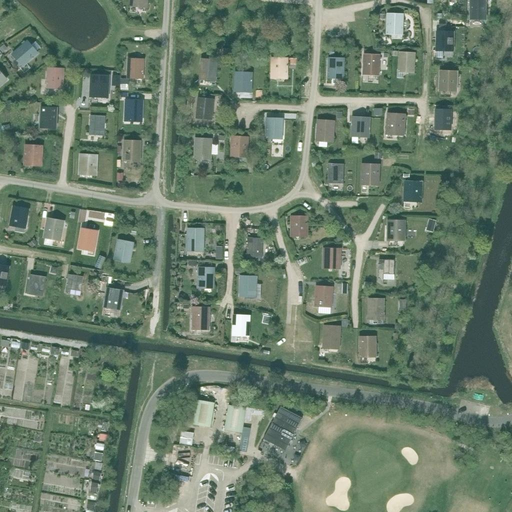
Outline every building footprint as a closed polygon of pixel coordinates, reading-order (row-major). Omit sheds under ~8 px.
[(485,20),(485,1),(475,1),(470,1),(470,5),(470,20),(485,20)] [(402,35),(403,15),(392,15),(388,15),(387,19),(386,34),(402,35)] [(437,32),(436,51),(452,52),(453,32),(437,32)] [(31,46),(30,46),(27,43),(24,45),(23,45),(12,55),(22,66),(37,54),(31,46)] [(413,73),(415,54),(404,53),(404,54),(400,53),(399,58),(398,72),(413,73)] [(378,75),(379,56),(363,55),(363,75),(378,75)] [(143,74),(143,60),(133,59),(133,60),(128,60),(128,64),(127,79),(132,79),(132,74),(143,74)] [(287,74),(287,59),(277,59),(272,59),(272,64),(271,64),(271,78),(276,78),(276,74),(287,74)] [(343,79),(344,59),(334,59),(329,59),(329,64),(328,64),(328,78),(343,79)] [(215,81),(217,61),(207,60),(206,61),(202,60),(201,65),(200,79),(215,81)] [(62,89),(63,69),(53,69),(48,69),(48,73),(47,82),(43,82),(42,88),(62,89)] [(455,87),(456,72),(446,72),(441,72),(441,76),(440,76),(440,91),(445,91),(445,86),(455,87)] [(236,77),(235,92),(250,93),(251,88),(251,73),(241,73),(236,73),(236,77)] [(106,96),(107,77),(92,76),(91,96),(106,96)] [(211,119),(213,100),(203,99),(203,100),(198,99),(198,104),(197,104),(196,118),(211,119)] [(141,116),(142,102),(131,101),(131,102),(127,102),(126,106),(125,121),(131,121),(131,116),(141,116)] [(41,112),(40,127),(47,128),(48,128),(49,128),(55,128),(56,108),(41,107),(41,108),(41,112)] [(450,131),(451,112),(440,112),(436,112),(435,116),(434,131),(450,131)] [(403,135),(404,116),(388,115),(387,134),(403,135)] [(104,136),(105,117),(90,116),(89,135),(104,136)] [(367,138),(368,118),(353,117),(352,137),(367,138)] [(282,134),(282,120),(272,119),(272,120),(267,120),(267,124),(266,124),(266,139),(271,139),(271,134),(282,134)] [(332,142),(333,122),(323,122),(318,122),(318,126),(317,141),(332,142)] [(232,142),(231,157),(236,157),(246,158),(247,153),(247,138),(237,138),(232,138),(232,142)] [(210,159),(211,140),(195,139),(194,159),(210,159)] [(139,157),(140,142),(130,142),(129,147),(124,146),(124,161),(129,161),(129,157),(139,157)] [(40,166),(41,147),(31,146),(31,147),(26,146),(26,151),(26,150),(25,165),(40,166)] [(95,175),(96,156),(86,155),(86,156),(81,156),(81,160),(80,160),(80,175),(95,175)] [(343,179),(343,165),(333,164),(333,165),(328,165),(328,169),(327,184),(332,184),(332,179),(343,179)] [(378,186),(378,166),(368,165),(368,166),(363,166),(363,170),(362,185),(367,185),(367,186),(378,186)] [(420,202),(421,182),(410,182),(410,183),(406,182),(405,187),(404,201),(420,202)] [(18,208),(14,207),(13,211),(12,211),(10,226),(15,227),(15,222),(26,224),(28,210),(18,208)] [(306,217),(304,217),(291,217),(291,236),(306,237),(306,217)] [(48,219),(44,238),(60,241),(63,221),(48,219)] [(429,220),(426,230),(432,232),(435,221),(429,220)] [(403,241),(404,222),(394,221),(394,222),(389,222),(389,226),(388,226),(388,241),(403,241)] [(94,251),(97,232),(82,229),(78,248),(94,251)] [(203,252),(203,229),(187,229),(187,249),(192,249),(192,252),(203,252)] [(247,243),(246,257),(251,258),(251,262),(256,262),(256,258),(262,258),(263,239),(253,238),(253,239),(248,239),(248,243),(247,243)] [(123,242),(118,241),(117,245),(114,260),(119,261),(120,256),(130,258),(133,243),(123,242)] [(339,264),(339,249),(329,249),(329,250),(324,250),(324,254),(323,269),(328,269),(329,264),(339,264)] [(393,275),(394,260),(384,260),(379,260),(379,265),(378,265),(378,280),(396,280),(396,275),(393,275)] [(0,265),(0,280),(6,281),(8,267),(0,265)] [(214,269),(199,268),(198,268),(197,288),(213,289),(214,269)] [(73,275),(73,276),(68,275),(68,279),(67,279),(65,293),(70,294),(70,290),(81,291),(83,277),(73,275)] [(36,276),(36,277),(31,276),(30,280),(27,295),(33,296),(33,291),(43,293),(46,278),(36,276)] [(255,297),(256,278),(246,277),(246,278),(241,278),(241,282),(240,282),(240,296),(255,297)] [(331,302),(332,288),(316,287),(315,306),(320,307),(320,302),(331,302)] [(107,288),(106,293),(104,308),(119,310),(122,291),(107,288)] [(383,319),(384,300),(368,300),(368,319),(383,319)] [(208,328),(209,308),(193,308),(193,327),(208,328)] [(248,336),(249,317),(239,316),(239,317),(234,317),(234,321),(233,321),(233,335),(248,336)] [(338,349),(340,327),(330,327),(325,327),(324,331),(323,346),(328,346),(328,349),(338,349)] [(360,357),(375,357),(375,338),(365,338),(360,338),(360,342),(359,342),(360,357)] [(214,403),(197,400),(192,424),(210,427),(214,403)] [(241,433),(246,408),(228,405),(224,430),(241,433)] [(280,406),(263,439),(286,451),(303,419),(280,406)] [(181,431),(179,443),(192,446),(195,434),(181,431)] [(230,445),(229,453),(241,455),(242,448),(230,445)] [(243,448),(241,455),(253,458),(254,450),(243,448)]
